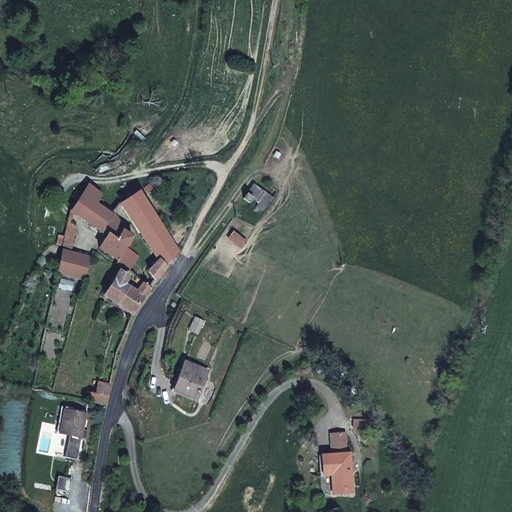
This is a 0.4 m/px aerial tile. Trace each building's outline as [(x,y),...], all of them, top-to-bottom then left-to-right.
[(69,211),(105,235),(99,246),(120,259),(133,236),(122,229),(124,225),(113,214),(98,203),(102,194),(97,190),(88,184),(69,211)] [(258,203),(254,209),(261,215),(273,197),(254,184),(243,199),(249,203),(252,198),(258,203)] [(157,259),(146,270),(156,281),(179,251),(139,189),(118,204),(157,259)] [(67,222),(63,248),(71,250),(76,226),(70,222),(67,222)] [(71,250),(63,248),(57,273),(85,281),(90,255),(71,250)] [(102,295),(117,306),(132,316),(145,297),(151,288),(142,282),(136,289),(126,284),(130,275),(118,268),(113,278),(102,295)] [(180,380),(176,392),(196,400),(208,370),(184,361),(177,379),(180,380)] [(93,380),(88,401),(104,405),(109,383),(93,380)] [(64,409),(59,433),(81,437),(86,414),(64,409)] [(332,434),(333,454),(348,453),(346,433),(332,434)] [(331,475),(333,494),(353,493),(350,452),(348,453),(333,454),(321,455),(323,475),(331,475)]
